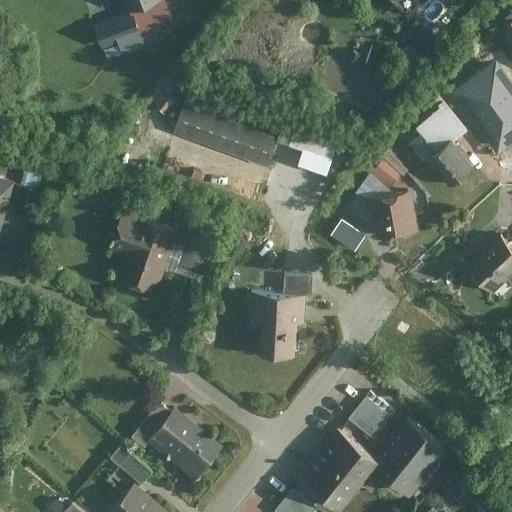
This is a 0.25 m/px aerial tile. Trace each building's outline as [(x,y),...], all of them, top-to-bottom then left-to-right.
[(164,0),(118,0),(124,15),(164,0)] [(142,35),(133,13),(92,31),(102,53),(142,35)] [(466,128),(444,102),(413,127),(435,154),(452,140),(466,128)] [(282,135),(187,104),(167,165),(262,196),(282,135)] [(338,139),(300,126),(293,146),(331,159),(338,139)] [(473,165),(452,140),(435,154),(429,159),(450,185),(473,165)] [(401,172),(385,159),(372,176),(388,189),(401,172)] [(0,227),(14,180),(0,176),(0,227)] [(39,188),(25,185),(19,213),(33,216),(39,188)] [(414,231),(408,192),(377,197),(383,236),(414,231)] [(177,233),(121,211),(107,248),(126,255),(117,279),(153,293),(177,233)] [(355,249),(366,232),(342,215),(330,232),(355,249)] [(511,246),(497,232),(464,265),(492,292),(511,272),(511,246)] [(203,277),(211,252),(185,244),(177,268),(203,277)] [(308,279),(285,277),(284,292),(307,293),(308,279)] [(259,355),(293,356),(294,324),(305,325),(307,293),(284,292),(249,291),(248,321),(260,321),(259,355)] [(168,419),(156,408),(130,439),(142,450),(152,438),(168,419)] [(219,449),(173,412),(168,419),(152,438),(198,475),(219,449)] [(409,492),(445,446),(412,420),(376,466),(409,492)] [(375,462),(337,432),(303,476),(340,505),(375,462)] [(142,467),(121,447),(111,458),(133,478),(142,467)] [(165,511),(134,484),(109,511),(165,511)] [(310,511),(313,509),(292,490),(274,511),(275,511),(310,511)] [(80,511),(71,503),(62,511),(80,511)]
